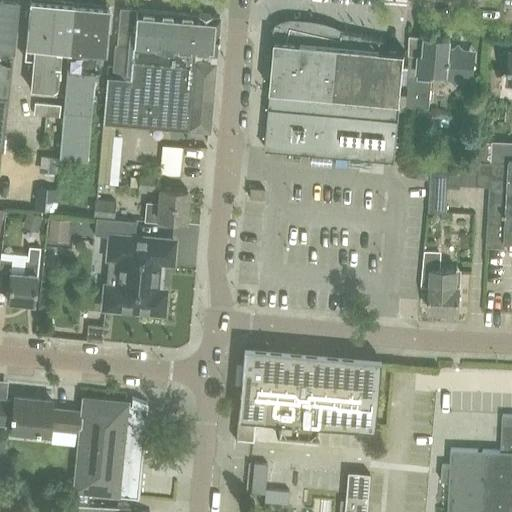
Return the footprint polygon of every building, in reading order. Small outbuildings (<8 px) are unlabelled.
[(16,20),(18,0),(0,0),(0,148),(3,149),(14,44),(16,20)] [(57,1),(45,0),(30,0),(29,21),(26,58),(33,58),(31,86),(57,89),(60,60),(51,60),(57,1)] [(74,3),(57,1),(51,60),(60,60),(61,47),(70,48),(74,3)] [(109,6),(74,3),(70,48),(60,157),(88,159),(98,50),(105,51),(109,6)] [(137,9),(135,8),(120,7),(117,43),(122,43),(121,50),(114,49),(112,65),(120,66),(120,71),(128,71),(128,70),(130,70),(130,78),(106,76),(102,122),(209,132),(215,62),(212,62),(212,54),(216,55),(217,43),(218,43),(219,34),(218,33),(219,16),(211,15),(211,14),(198,13),(198,14),(137,9)] [(383,39),(342,30),(341,31),(342,31),(341,36),(289,24),(283,54),(273,54),(264,147),(394,160),(404,50),(380,48),(382,40),(383,40),(383,39)] [(459,80),(474,69),(477,66),(475,64),(462,48),(458,44),(454,48),(449,47),(450,38),(425,36),(423,54),(408,53),(408,67),(408,84),(407,94),(407,111),(409,111),(415,106),(416,107),(416,105),(429,106),(432,78),(432,72),(447,73),(452,80),(455,84),(459,80)] [(511,48),(509,49),(507,49),(505,50),(503,51),(501,53),(500,55),(500,57),(499,60),(500,62),(502,67),(505,68),(509,69),(508,82),(511,81),(511,48)] [(60,104),(34,102),(33,114),(60,116),(60,104)] [(113,182),(119,131),(99,129),(93,180),(113,182)] [(493,160),(511,159),(511,142),(494,141),(493,160)] [(160,174),(180,176),(183,148),(163,146),(160,174)] [(41,155),(39,171),(56,173),(58,157),(41,155)] [(511,159),(493,160),(479,160),(478,186),(489,186),(486,247),(504,248),(504,242),(511,241),(511,159)] [(448,184),(478,186),(479,160),(462,160),(462,169),(430,167),(429,178),(427,212),(446,213),(448,184)] [(417,177),(429,178),(430,167),(418,166),(417,177)] [(158,177),(140,176),(139,186),(157,188),(158,177)] [(185,218),(188,188),(161,186),(159,202),(146,201),(144,220),(159,221),(159,216),(185,218)] [(265,187),(250,186),(250,196),(264,197),(265,187)] [(55,191),(36,189),(34,207),(54,208),(55,191)] [(115,199),(95,198),(93,216),(114,217),(115,199)] [(43,215),(28,210),(22,226),(37,231),(43,215)] [(136,220),(96,216),(94,234),(106,235),(104,260),(115,261),(124,262),(122,283),(113,282),(102,281),(100,310),(166,317),(169,287),(163,286),(160,286),(162,265),(165,266),(175,267),(178,237),(135,233),(136,220)] [(69,219),(49,217),(48,239),(67,240),(69,219)] [(421,285),(426,285),(431,286),(430,310),(460,311),(462,269),(440,268),(441,250),(425,249),(421,285)] [(37,273),(11,270),(13,258),(0,256),(0,283),(7,284),(6,298),(34,302),(37,273)] [(86,339),(101,340),(103,325),(87,324),(86,339)] [(240,384),(235,439),(251,441),(254,441),(255,425),(276,426),(276,428),(275,428),(275,429),(291,431),(309,432),(316,433),(317,432),(314,432),(315,423),(372,428),(373,428),(379,365),(379,362),(380,358),(379,357),(318,352),(245,346),(243,345),(243,352),(242,362),(240,384)] [(49,427),(63,428),(65,409),(51,408),(52,400),(14,396),(14,401),(0,399),(0,423),(11,424),(11,429),(49,432),(49,427)] [(65,409),(63,428),(79,429),(73,490),(119,495),(139,497),(142,467),(140,467),(141,459),(143,459),(143,458),(141,458),(147,402),(131,400),(131,402),(127,401),(128,400),(83,396),(81,411),(65,409)] [(442,464),(441,480),(449,480),(447,511),(511,511),(511,414),(502,414),(501,450),(451,448),(450,464),(442,464)] [(253,461),(251,492),(265,493),(264,502),(288,504),(289,490),(265,488),(267,463),(253,461)] [(365,511),(369,473),(347,471),(345,499),(340,499),(338,511),(365,511)] [(0,484),(0,497),(12,498),(13,485),(0,484)]
